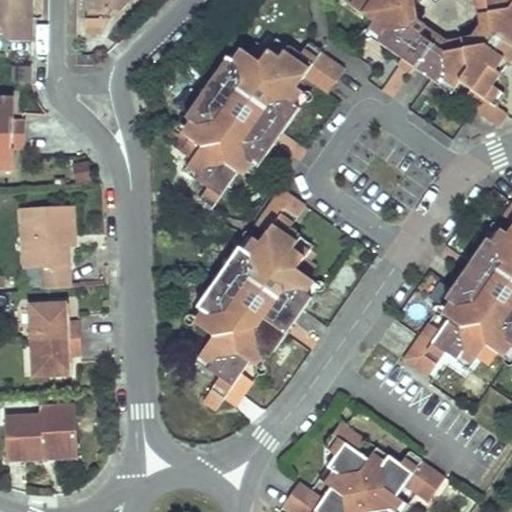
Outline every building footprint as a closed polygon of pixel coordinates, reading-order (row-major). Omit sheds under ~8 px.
[(33,0),(0,0),(0,32),(9,42),(34,42),(33,0)] [(88,20),(110,20),(133,0),(88,0),(88,6),(88,20)] [(339,0),(375,24),(387,33),(378,45),(440,87),(448,76),(459,84),(470,92),(463,103),(499,129),(508,115),(496,107),(504,95),(492,87),(500,76),(488,68),(496,57),(507,65),(511,58),(511,49),(505,44),(481,27),(472,39),(456,43),(457,52),(444,54),(432,46),(438,38),(426,29),(420,37),(409,29),(406,15),(415,14),(412,0),(339,0)] [(474,0),(475,1),(481,27),(490,14),(486,0),(474,0)] [(511,0),(486,0),(490,14),(481,27),(505,44),(511,34),(511,0)] [(426,29),(417,23),(415,14),(406,15),(409,29),(420,37),(426,29)] [(378,45),(387,33),(375,24),(367,37),(378,45)] [(277,41),(269,52),(281,61),(290,49),(277,41)] [(290,49),(281,61),(269,52),(258,45),(249,56),(241,67),(229,60),(186,121),(197,130),(189,141),(182,154),(192,162),(204,170),(197,182),(208,190),(201,202),(213,210),(240,173),(247,162),(259,170),(280,140),(300,111),(289,102),(297,90),(305,79),(329,95),(347,71),(310,45),(302,57),(290,49)] [(249,56),(237,48),(229,60),(241,67),(249,56)] [(496,57),(488,68),(500,76),(507,65),(496,57)] [(440,87),(451,96),(459,84),(448,76),(440,87)] [(289,102),(300,111),(309,99),(297,90),(289,102)] [(12,151),(18,150),(23,150),(23,120),(12,121),(12,98),(0,98),(0,173),(12,173),(12,151)] [(189,141),(197,130),(186,121),(177,133),(189,141)] [(197,182),(204,170),(192,162),(185,174),(197,182)] [(259,170),(247,162),(240,173),(251,181),(259,170)] [(289,231),(306,207),(281,190),(256,227),(268,235),(260,246),(252,257),(240,250),(197,311),(209,319),(200,331),(213,339),(204,352),(216,360),(208,372),(219,380),(203,403),(216,412),(225,400),(236,408),(253,384),(241,376),(250,364),(258,353),(270,360),(312,299),(300,291),(308,279),(316,268),(305,260),(293,251),(301,239),(289,231)] [(511,204),(503,217),(511,223),(511,229),(507,237),(499,248),(487,240),(470,265),(458,282),(445,300),(457,309),(449,320),(441,332),(428,324),(403,360),(428,378),(445,353),(457,361),(465,350),(477,358),(489,366),(497,355),(506,343),(511,347),(511,204)] [(41,269),(42,291),(69,289),(68,249),(67,239),(74,239),(74,224),(73,209),(20,211),(24,270),(41,269)] [(499,248),(507,237),(495,229),(487,240),(499,248)] [(260,246),(248,238),(240,250),(252,257),(260,246)] [(305,260),(313,248),(301,239),(293,251),(305,260)] [(300,291),(312,299),(320,288),(308,279),(300,291)] [(449,320),(457,309),(445,300),(437,312),(449,320)] [(70,328),(69,307),(32,309),(35,381),(73,378),(71,358),(83,357),(81,327),(70,328)] [(209,319),(197,311),(189,323),(200,331),(209,319)] [(511,358),(511,347),(506,343),(497,355),(509,362),(511,358)] [(470,370),(477,358),(465,350),(457,361),(470,370)] [(216,360),(204,352),(196,364),(208,372),(216,360)] [(250,364),(261,372),(270,360),(258,353),(250,364)] [(40,417),(6,419),(8,462),(44,461),(43,453),(78,452),(75,407),(58,408),(40,409),(40,417)] [(392,511),(389,509),(397,498),(405,487),(428,503),(446,479),(440,475),(426,465),(421,461),(409,453),(401,464),(388,456),(380,468),(369,460),(358,452),(366,440),(341,423),(323,448),(335,456),(327,468),(339,476),(331,487),(323,499),(299,483),(288,499),(282,507),(288,511),(392,511)] [(369,460),(380,468),(388,456),(377,448),(369,460)] [(78,452),(43,453),(44,461),(78,459),(78,452)] [(331,487),(339,476),(327,468),(320,479),(331,487)] [(397,498),(389,509),(392,511),(404,511),(408,506),(397,498)]
